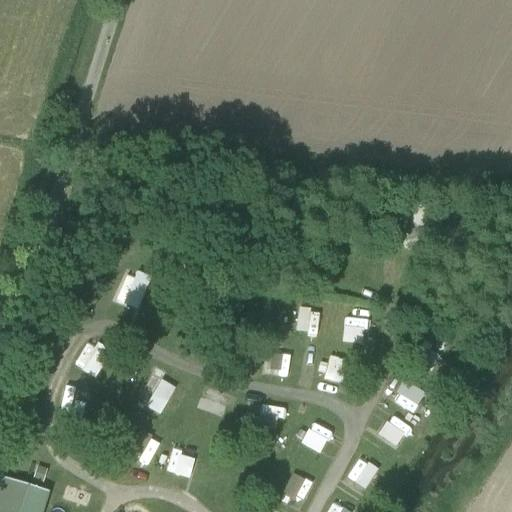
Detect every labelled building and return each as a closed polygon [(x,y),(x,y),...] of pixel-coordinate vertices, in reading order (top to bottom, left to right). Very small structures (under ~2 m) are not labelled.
[(127,268),(113,298),(138,310),(153,280),(127,268)] [(316,335),(319,312),(297,309),(294,332),(316,335)] [(341,343),(361,344),(362,319),(342,318),(341,343)] [(366,375),(364,404),(382,405),(383,376),(366,375)] [(141,405),(156,415),(173,389),(158,379),(141,405)] [(246,402),(241,423),(272,429),(276,408),(246,402)] [(382,421),(373,434),(393,447),(402,435),(382,421)] [(308,422),(298,441),(320,452),(330,433),(308,422)] [(149,465),(158,441),(134,432),(126,456),(149,465)] [(178,470),(182,450),(169,447),(165,467),(178,470)] [(357,456),(344,476),(364,490),(378,470),(357,456)] [(305,501),(313,482),(293,473),(284,492),(305,501)] [(38,511),(44,493),(0,479),(0,511),(38,511)] [(323,511),(343,511),(346,506),(330,499),(323,511)]
